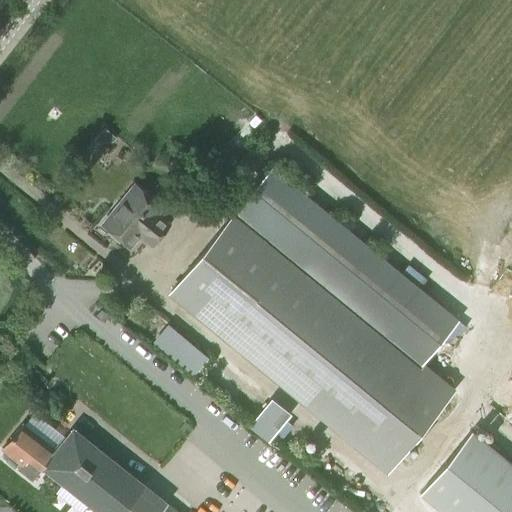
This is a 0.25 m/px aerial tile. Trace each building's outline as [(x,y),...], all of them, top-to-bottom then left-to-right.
[(237,131),(246,142),(267,125),(258,114),(237,131)] [(105,128),(86,149),(97,159),(116,138),(105,128)] [(216,158),(207,170),(228,185),(236,173),(216,158)] [(389,468),(453,390),(421,364),(458,319),(272,167),(171,290),(389,468)] [(115,212),(112,210),(102,223),(130,247),(139,236),(151,246),(171,221),(158,211),(163,206),(137,185),(115,212)] [(105,313),(101,309),(96,315),(100,319),(105,313)] [(195,382),(187,391),(231,425),(238,416),(195,382)] [(44,466),(101,511),(178,511),(73,427),(56,449),(23,422),(3,447),(22,463),(19,467),(33,479),(44,466)] [(442,511),(511,511),(511,463),(471,429),(419,493),(442,511)]
